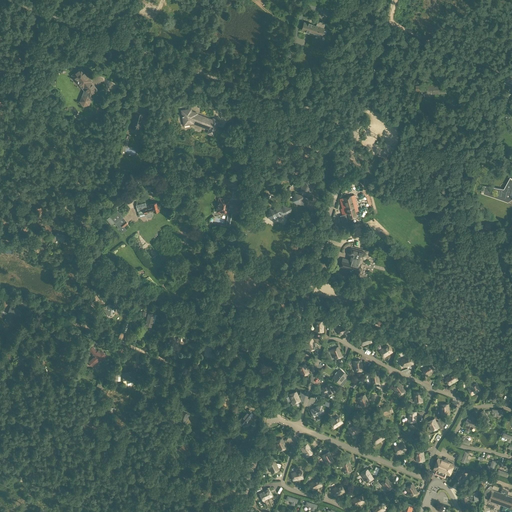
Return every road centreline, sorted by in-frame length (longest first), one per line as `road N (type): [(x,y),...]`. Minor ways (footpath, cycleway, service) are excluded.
road 1 (unclassified): [(273,406),(357,128),(12,0)]
road 2 (track): [(273,406),(0,296)]
road 3 (track): [(302,296),(511,383)]
road 4 (track): [(386,22),(511,77)]
road 5 (track): [(396,0),(357,128)]
road 6 (track): [(0,467),(117,511)]
